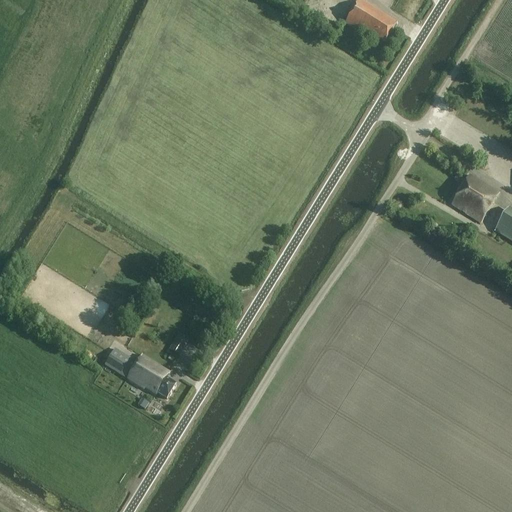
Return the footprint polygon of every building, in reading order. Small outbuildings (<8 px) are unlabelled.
[(386,44),(398,24),(359,1),(345,25),(362,35),(363,34),(374,40),(375,38),(386,44)] [(481,223),(499,194),(470,176),(451,205),(468,216),(468,215),(481,223)] [(511,244),(511,211),(509,210),(494,234),(511,244)] [(111,295),(109,300),(115,303),(118,298),(111,295)] [(166,348),(182,358),(192,341),(176,332),(166,348)] [(123,344),(121,349),(129,354),(132,350),(123,344)] [(137,364),(115,351),(105,367),(143,391),(145,390),(156,397),(158,394),(167,400),(176,386),(166,380),(170,375),(141,357),(137,364)]
